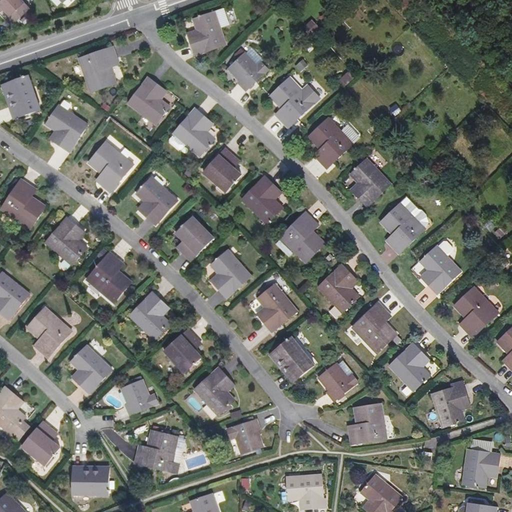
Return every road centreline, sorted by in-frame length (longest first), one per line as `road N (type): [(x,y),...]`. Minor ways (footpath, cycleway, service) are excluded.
road 1 (residential): [(511,401),(401,295),(280,150),(168,56),(140,15)]
road 2 (residential): [(0,136),(180,283),(290,416)]
road 3 (residential): [(0,63),(135,17)]
road 4 (residential): [(0,343),(92,428)]
